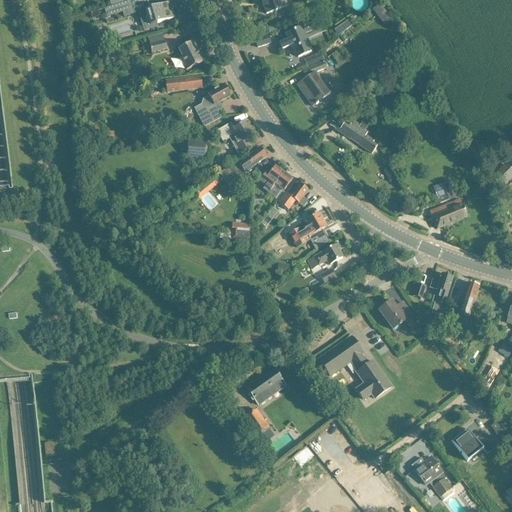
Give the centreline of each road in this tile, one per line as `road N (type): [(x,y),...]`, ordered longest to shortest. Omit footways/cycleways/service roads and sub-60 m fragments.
road 1 (unclassified): [(430,251),(381,227),(286,149),(252,103),(206,0)]
road 2 (unclassified): [(189,349),(278,337),(430,251)]
